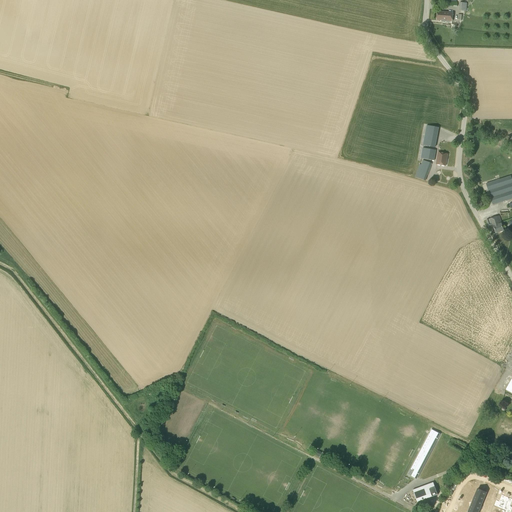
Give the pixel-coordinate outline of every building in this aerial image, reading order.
[(452,21),(453,13),(437,12),(436,20),(452,21)] [(426,125),(423,141),(436,143),(439,128),(426,125)] [(434,161),(436,150),(423,148),(421,158),(434,161)] [(445,165),(447,154),(438,153),(436,164),(445,165)] [(425,181),(432,163),(423,160),(421,165),(419,164),(415,177),(425,181)] [(493,205),(511,198),(511,180),(511,176),(486,183),(493,205)] [(504,231),(499,216),(486,220),(488,227),(493,225),(496,233),(504,231)] [(417,479),(440,434),(431,429),(408,475),(417,479)] [(435,483),(415,491),(420,503),(440,495),(435,483)] [(478,488),(476,493),(484,497),(485,497),(487,492),(486,492),(478,488)] [(476,493),(474,498),(482,501),(483,502),(485,497),(484,497),(476,493)] [(503,509),(507,498),(501,495),(499,500),(498,502),(495,500),(493,505),(497,506),(503,509)] [(474,498),(472,503),(480,506),(481,507),(483,502),(482,501),(474,498)] [(511,499),(507,498),(503,509),(509,511),(510,511),(511,511),(511,507),(511,506),(511,505),(511,503),(511,499)] [(472,503),(470,508),(478,511),(479,511),(481,507),(480,506),(472,503)]
